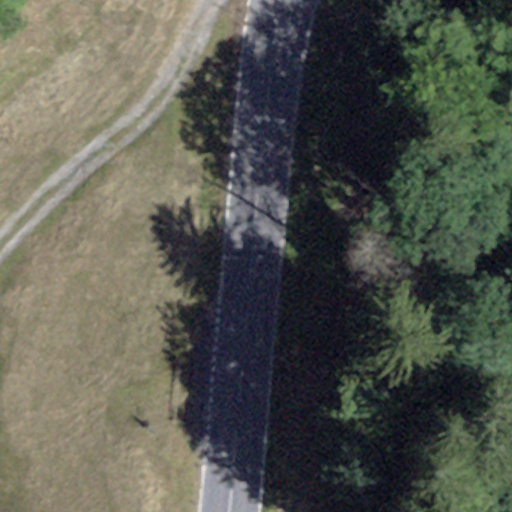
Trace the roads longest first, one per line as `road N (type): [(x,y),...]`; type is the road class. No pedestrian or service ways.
road 1 (tertiary): [(228,511),(252,268),(294,0)]
road 2 (track): [(220,0),(182,84),(0,249)]
